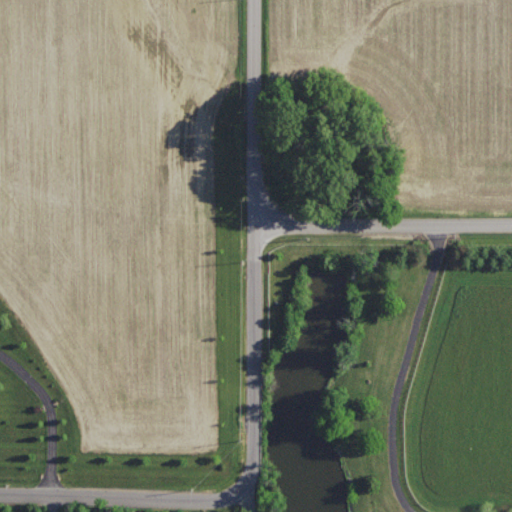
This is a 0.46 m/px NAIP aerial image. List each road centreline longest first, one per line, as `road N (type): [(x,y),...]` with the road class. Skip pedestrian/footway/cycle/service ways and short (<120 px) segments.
road 1 (tertiary): [(0,494),(242,494),(254,469),(253,222)]
road 2 (tertiary): [(253,222),(511,221)]
road 3 (tertiary): [(253,222),(253,0)]
